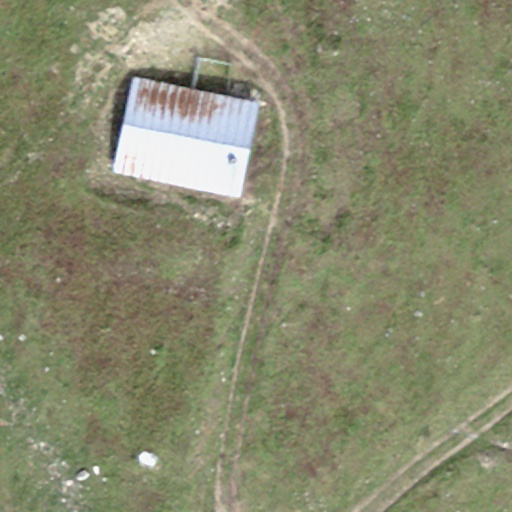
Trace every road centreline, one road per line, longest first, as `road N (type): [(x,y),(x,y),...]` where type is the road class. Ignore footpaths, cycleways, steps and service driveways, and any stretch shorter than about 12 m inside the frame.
road 1 (track): [(234,511),(312,109),(286,57),(229,0)]
road 2 (track): [(511,409),(371,511)]
